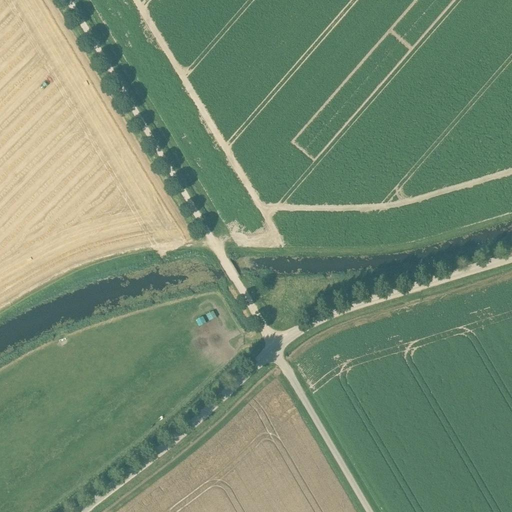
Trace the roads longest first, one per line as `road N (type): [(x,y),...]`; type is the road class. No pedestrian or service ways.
road 1 (track): [(274,348),(66,0)]
road 2 (unclassified): [(274,348),(334,314),(511,257)]
road 3 (unclassified): [(79,511),(274,348)]
road 4 (unclassified): [(369,511),(274,348)]
